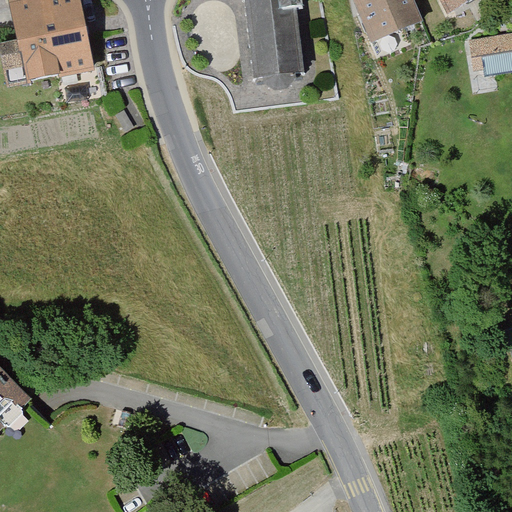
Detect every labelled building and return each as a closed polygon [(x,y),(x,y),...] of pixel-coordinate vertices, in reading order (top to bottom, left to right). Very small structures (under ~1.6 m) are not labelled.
[(0,46),(0,84),(83,71),(71,0),(65,0),(0,10),(0,38),(1,46),(0,46)] [(243,7),(248,79),(256,79),(256,90),(265,96),(279,98),(288,88),(287,73),(296,73),(292,15),(295,14),(293,0),(274,0),(275,4),(243,7)] [(407,0),(350,0),(368,41),(416,20),(407,0)] [(433,0),(440,12),(463,0),(433,0)] [(479,40),(462,44),(465,61),(475,59),(477,69),(511,62),(511,45),(481,51),(479,40)] [(71,80),(51,84),(55,104),(75,100),(71,80)] [(119,113),(109,119),(120,136),(129,130),(119,113)] [(0,364),(0,446),(40,404),(0,364)]
